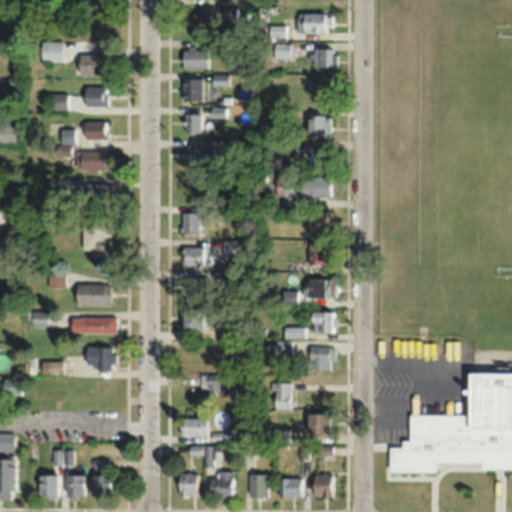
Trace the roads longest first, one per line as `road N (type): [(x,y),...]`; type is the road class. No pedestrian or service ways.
road 1 (residential): [(361,511),(362,0)]
road 2 (residential): [(149,511),(149,0)]
